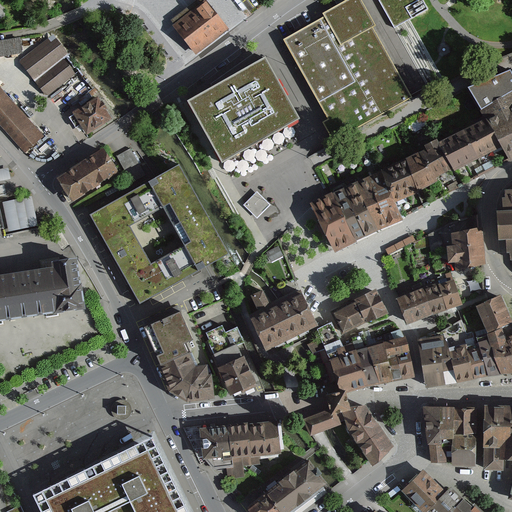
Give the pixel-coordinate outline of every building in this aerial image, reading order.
[(226,28),(205,0),(203,0),(173,22),(194,51),(226,28)] [(376,29),(358,0),(355,0),(324,18),(325,21),(283,45),(329,123),(324,126),(334,144),(412,98),(372,31),(376,29)] [(422,0),(380,0),(392,27),(428,12),(422,0)] [(70,55),(55,37),(23,64),(51,96),(78,74),(65,59),(70,55)] [(0,56),(26,53),(23,40),(0,43),(0,56)] [(261,58),(187,101),(223,162),(297,119),(261,58)] [(511,69),(470,88),(490,122),(504,149),(511,162),(511,161),(511,69)] [(46,137),(0,89),(0,120),(30,152),(46,137)] [(115,119),(102,100),(77,117),(90,136),(115,119)] [(504,149),(490,122),(466,134),(480,162),(504,149)] [(480,162),(466,134),(441,148),(452,171),(454,175),(480,162)] [(452,171),(441,148),(438,142),(429,146),(431,150),(421,155),(435,180),(452,171)] [(131,148),(119,155),(131,176),(143,169),(131,148)] [(120,176),(106,154),(90,164),(80,170),(61,182),(75,204),(120,176)] [(435,180),(421,155),(406,163),(421,194),(438,184),(435,180)] [(406,163),(379,176),(394,206),(421,194),(406,163)] [(7,166),(0,167),(0,178),(9,177),(7,166)] [(89,220),(114,264),(138,306),(197,274),(229,256),(180,169),(89,220)] [(394,206),(379,176),(364,184),(386,229),(402,221),(394,206)] [(386,229),(364,184),(356,188),(378,233),(386,229)] [(378,233),(356,188),(345,193),(367,239),(378,233)] [(271,204),(257,191),(243,205),(257,219),(271,204)] [(511,262),(511,191),(507,192),(507,200),(504,200),(505,213),(498,213),(500,241),(507,241),(507,254),(511,254),(511,262)] [(367,239),(345,193),(334,199),(357,244),(367,239)] [(33,194),(1,201),(8,232),(40,225),(33,194)] [(334,199),(312,209),(335,255),(357,244),(334,199)] [(479,232),(453,235),(454,248),(449,248),(451,263),(456,262),(457,272),(483,269),(479,232)] [(272,263),(286,256),(280,246),(267,252),(272,263)] [(75,253),(0,265),(0,318),(83,305),(75,253)] [(452,283),(440,287),(449,313),(461,309),(452,283)] [(440,287),(427,292),(436,317),(449,313),(440,287)] [(427,292),(398,302),(408,328),(436,317),(427,292)] [(259,317),(251,320),(267,350),(293,336),(314,326),(298,295),(279,305),(271,309),(262,293),(250,299),(259,317)] [(356,304),(365,325),(387,316),(377,296),(356,304)] [(511,324),(511,318),(502,299),(480,310),(493,334),(511,324)] [(356,304),(332,315),(341,336),(365,325),(356,304)] [(203,354),(186,313),(147,329),(173,392),(187,399),(215,396),(211,368),(200,367),(196,358),(203,354)] [(344,386),(367,384),(356,348),(343,352),(330,323),(317,329),(321,338),(305,344),(309,355),(326,349),(340,386),(344,386)] [(453,349),(458,384),(476,381),(468,348),(470,345),(469,334),(461,335),(457,326),(441,332),(443,341),(444,349),(453,349)] [(221,327),(203,336),(232,394),(255,383),(237,346),(242,343),(235,329),(224,334),(221,327)] [(495,336),(506,376),(511,375),(511,344),(511,341),(508,332),(495,336)] [(409,346),(404,335),(388,339),(395,380),(411,377),(409,346)] [(482,345),(491,379),(506,376),(495,336),(481,339),(482,345)] [(388,339),(373,344),(380,382),(395,380),(388,339)] [(443,341),(419,346),(426,388),(447,386),(444,349),(443,341)] [(380,382),(373,344),(356,348),(367,384),(380,382)] [(468,348),(476,381),(491,379),(482,345),(468,348)] [(444,349),(447,386),(458,384),(453,349),(444,349)] [(340,386),(326,391),(328,400),(330,407),(308,414),(304,415),(311,432),(315,430),(346,420),(344,412),(349,403),(346,397),(344,386),(340,386)] [(124,399),(119,400),(116,403),(114,406),(113,409),(114,414),(116,417),(118,418),(121,420),(123,420),(128,419),(131,417),(134,413),(134,410),(134,407),(132,404),(131,402),(128,400),(124,399)] [(391,444),(370,410),(368,408),(365,403),(349,403),(344,412),(346,420),(350,426),(373,462),(391,444)] [(458,408),(425,408),(432,462),(457,463),(458,437),(458,434),(458,408)] [(478,409),(458,408),(458,434),(478,434),(478,409)] [(511,408),(487,410),(486,469),(502,469),(503,455),(511,455),(511,408)] [(284,424),(257,426),(259,458),(286,456),(284,424)] [(259,458),(257,426),(233,427),(236,467),(259,466),(259,458)] [(236,467),(233,427),(203,430),(204,456),(214,469),(236,467)] [(48,452),(38,429),(9,442),(21,470),(39,462),(37,457),(48,452)] [(478,438),(458,437),(457,463),(477,464),(478,438)] [(193,511),(157,438),(37,496),(44,511),(193,511)] [(308,464),(271,494),(284,511),(292,511),(326,485),(308,464)] [(432,511),(448,493),(425,473),(406,494),(427,511),(432,511)] [(455,511),(465,501),(451,490),(448,493),(432,511),(455,511)] [(284,511),(271,494),(251,510),(252,511),(284,511)] [(478,511),(465,501),(455,511),(478,511)]
